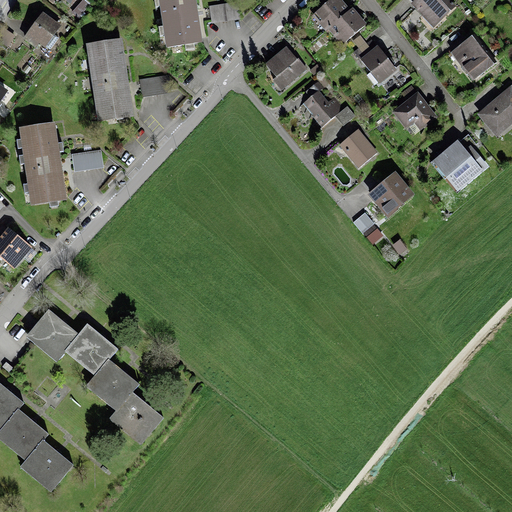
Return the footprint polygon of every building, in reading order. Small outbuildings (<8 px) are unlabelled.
[(200,0),(160,0),(168,48),(207,42),(200,0)] [(329,28),(348,12),(337,0),(330,0),(314,15),(320,22),(323,20),(329,28)] [(448,0),(417,0),(413,4),(436,32),(459,14),(448,0)] [(82,4),(76,9),(82,14),(87,9),(82,4)] [(244,4),(214,6),(216,24),(245,21),(244,4)] [(348,12),(329,28),(337,36),(339,34),(346,42),(365,25),(351,9),(348,12)] [(70,26),(45,12),(27,44),(52,58),(70,26)] [(2,29),(0,32),(0,41),(8,47),(14,37),(2,29)] [(480,34),(453,56),(478,87),(505,65),(480,34)] [(121,42),(83,48),(95,126),(133,120),(121,42)] [(288,47),(267,65),(285,87),(307,68),(288,47)] [(379,48),(361,62),(378,83),(396,69),(379,48)] [(169,76),(140,78),(141,96),(170,94),(169,76)] [(0,110),(11,94),(0,86),(0,110)] [(324,90),(305,108),(326,131),(346,113),(324,90)] [(511,92),(482,118),(503,142),(511,133),(511,92)] [(435,117),(418,95),(396,112),(406,126),(415,119),(421,128),(435,117)] [(61,121),(22,127),(35,206),(73,200),(61,121)] [(357,131),(340,146),(360,168),(377,153),(357,131)] [(480,164),(460,142),(435,164),(455,186),(480,164)] [(108,152),(78,154),(80,172),(109,170),(108,152)] [(399,170),(371,195),(392,218),(420,193),(399,170)] [(364,216),(354,225),(365,239),(376,229),(364,216)] [(37,247),(12,227),(0,242),(0,256),(18,271),(37,247)] [(80,332),(48,310),(28,338),(60,360),(80,332)] [(118,346),(87,323),(67,351),(98,374),(118,346)] [(140,382),(109,360),(89,388),(120,411),(140,382)] [(28,400),(0,380),(0,422),(8,428),(28,400)] [(169,413),(138,391),(118,419),(149,441),(169,413)] [(54,432),(22,409),(2,437),(34,460),(54,432)] [(81,464),(49,441),(29,470),(61,492),(81,464)]
